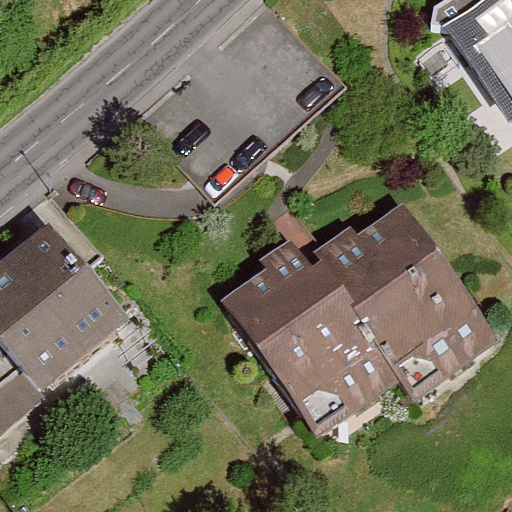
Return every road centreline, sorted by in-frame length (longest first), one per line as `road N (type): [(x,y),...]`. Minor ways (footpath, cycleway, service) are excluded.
road 1 (primary): [(204,0),(0,177)]
road 2 (unknown): [(218,33),(291,145)]
